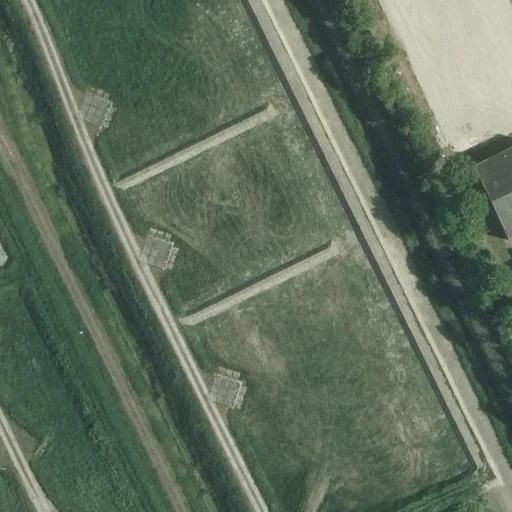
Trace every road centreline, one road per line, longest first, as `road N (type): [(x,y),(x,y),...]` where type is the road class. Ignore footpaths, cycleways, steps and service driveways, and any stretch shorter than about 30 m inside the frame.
road 1 (track): [(27,0),(104,197),(261,511)]
road 2 (track): [(179,511),(0,137)]
road 3 (track): [(142,511),(0,209)]
road 4 (track): [(431,0),(511,90)]
